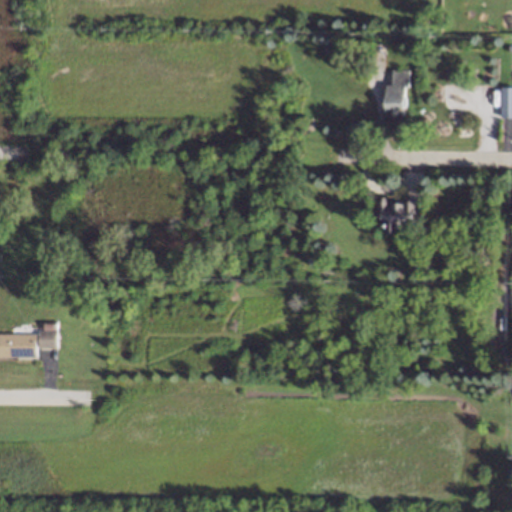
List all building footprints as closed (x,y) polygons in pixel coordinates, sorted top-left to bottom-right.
[(384,113),(410,112),(410,73),(384,73),(384,113)] [(511,85),(502,85),(502,115),(511,115),(511,85)] [(380,201),(380,227),(419,228),(421,203),(380,201)] [(56,321),(45,321),(45,329),(39,329),(39,347),(57,347),(56,321)] [(0,332),(0,358),(35,359),(37,334),(0,332)]
